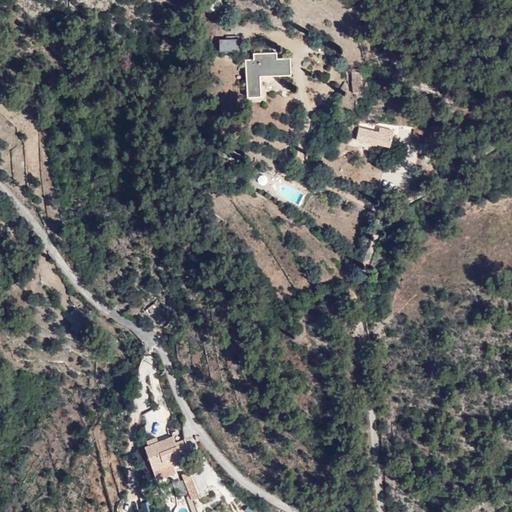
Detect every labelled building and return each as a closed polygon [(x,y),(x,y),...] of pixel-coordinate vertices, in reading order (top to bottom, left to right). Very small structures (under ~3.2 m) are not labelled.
[(218,0),(216,0),(208,9),(219,20),(229,10),(218,0)] [(238,39),(218,41),(218,53),(239,52),(238,39)] [(274,55),(254,56),(254,62),(242,63),(245,97),(259,96),(258,79),(289,76),(288,61),(275,62),(274,55)] [(359,70),(351,70),(352,89),(360,89),(359,70)] [(445,85),(435,82),(431,93),(440,96),(445,85)] [(385,93),(388,85),(382,84),(379,90),(385,93)] [(387,148),(389,140),(379,137),(381,133),(376,131),(374,135),(356,129),(352,139),(373,145),(374,143),(387,148)] [(69,306),(62,311),(75,327),(82,322),(69,306)] [(146,310),(149,317),(145,318),(148,326),(160,322),(157,313),(153,306),(146,310)] [(155,479),(176,472),(173,462),(181,460),(173,436),(144,445),(155,479)] [(191,472),(182,474),(188,501),(198,498),(191,472)]
